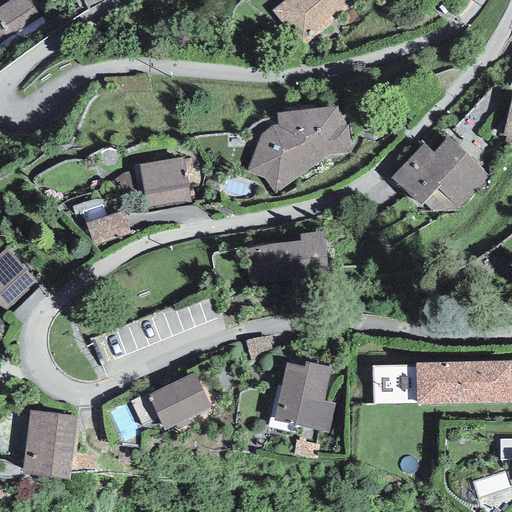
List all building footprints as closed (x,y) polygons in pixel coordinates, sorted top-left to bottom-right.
[(0,43),(39,18),(27,0),(7,0),(0,5),(0,43)] [(358,0),(284,0),(272,11),(303,47),(358,0)] [(511,95),(502,136),(505,137),(502,149),(511,151),(511,95)] [(339,126),(337,106),(277,112),(278,125),(272,126),(261,134),(247,172),(263,178),(274,194),(328,155),(349,153),(347,125),(339,126)] [(490,178),(447,138),(434,152),(424,143),(390,178),(420,206),(436,189),(459,211),(490,178)] [(183,157),(139,165),(147,211),(191,203),(183,157)] [(122,212),(86,224),(93,246),(129,235),(122,212)] [(328,280),(322,232),(299,235),(300,241),(244,248),(249,289),(328,280)] [(37,281),(6,248),(0,253),(0,307),(4,311),(37,281)] [(280,333),(244,340),(249,360),(285,353),(280,333)] [(303,367),(286,363),(274,422),(329,433),(335,404),(324,401),(331,368),(304,362),(303,367)] [(511,362),(417,364),(418,404),(511,403),(511,362)] [(194,373),(147,395),(164,430),(174,426),(176,430),(190,423),(187,419),(211,408),(194,373)] [(77,417),(29,411),(20,474),(68,481),(77,417)] [(475,481),(478,495),(511,486),(507,473),(475,481)]
